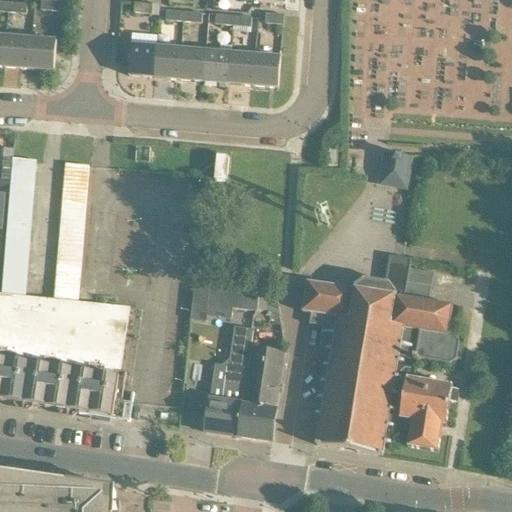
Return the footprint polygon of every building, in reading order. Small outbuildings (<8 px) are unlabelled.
[(59,3),(41,2),(41,13),(59,14),(59,3)] [(0,13),(8,15),(9,4),(0,3),(0,13)] [(8,15),(27,16),(28,6),(9,4),(8,15)] [(152,6),(134,5),(133,15),(151,17),(152,6)] [(183,25),(184,14),(166,13),(165,23),(183,25)] [(184,14),(183,25),(202,26),(203,16),(184,14)] [(284,27),(284,18),(284,17),(265,15),(265,25),(284,27)] [(233,29),(234,18),(215,16),(215,27),(233,29)] [(234,18),(233,29),(251,30),(252,19),(234,18)] [(29,72),(32,42),(7,40),(4,70),(29,72)] [(32,42),(29,72),(54,74),(57,44),(32,42)] [(154,81),(156,50),(131,48),(129,79),(154,81)] [(206,54),(204,85),(229,87),(231,56),(231,49),(221,48),(220,55),(206,54)] [(179,83),(181,52),(156,50),(154,81),(179,83)] [(204,85),(206,54),(181,52),(179,83),(204,85)] [(253,89),(256,58),(231,56),(229,87),(253,89)] [(256,58),(253,89),(278,91),(281,60),(256,58)] [(337,169),(338,152),(338,145),(328,144),(327,168),(327,169),(337,169)] [(377,188),(409,193),(414,159),(382,155),(377,188)] [(13,164),(3,163),(1,180),(12,181),(13,173),(13,164)] [(25,166),(20,216),(136,227),(135,236),(147,237),(148,227),(146,227),(151,178),(151,175),(25,163),(25,166)] [(133,255),(18,244),(13,294),(12,297),(138,309),(138,306),(143,258),(145,258),(146,247),(134,246),(133,255)] [(413,363),(417,364),(420,364),(420,362),(450,367),(457,362),(459,345),(455,339),(453,339),(455,327),(450,327),(453,309),(428,304),(431,288),(408,284),(410,271),(411,262),(390,258),(385,286),(365,282),(355,289),(355,292),(308,284),(303,315),(311,316),(309,327),(324,329),(320,350),(326,351),(318,402),(324,403),(317,448),(383,458),(387,430),(390,413),(396,414),(402,379),(400,379),(402,363),(399,363),(400,359),(414,361),(413,363)] [(259,298),(239,296),(195,291),(192,321),(208,322),(208,317),(232,320),(233,311),(257,314),(259,298)] [(11,328),(12,317),(4,316),(2,326),(11,328)] [(12,317),(11,328),(19,329),(21,318),(12,317)] [(28,330),(30,320),(21,318),(19,329),(28,330)] [(46,322),(37,321),(35,331),(44,332),(46,322)] [(46,322),(44,332),(52,334),(54,323),(46,322)] [(54,323),(52,334),(61,335),(63,325),(54,323)] [(70,326),(68,336),(77,338),(79,327),(70,326)] [(85,339),(87,328),(79,327),(77,338),(85,339)] [(87,328),(85,339),(94,340),(96,330),(87,328)] [(102,342),(104,331),(96,330),(94,340),(102,342)] [(102,342),(111,343),(113,332),(104,331),(102,342)] [(121,333),(113,332),(111,343),(119,344),(121,334),(121,333)] [(252,350),(254,335),(237,332),(231,371),(215,369),(205,435),(238,440),(252,350)] [(285,355),(252,350),(238,440),(271,445),(285,355)] [(123,357),(106,355),(103,371),(95,370),(94,375),(0,361),(0,399),(3,400),(25,404),(46,407),(68,410),(90,414),(112,417),(111,420),(113,420),(114,420),(115,411),(121,412),(126,375),(121,374),(123,357)] [(414,382),(417,364),(413,363),(414,361),(400,359),(399,363),(402,363),(400,379),(402,379),(396,414),(390,413),(387,430),(410,433),(408,450),(438,454),(442,429),(446,429),(450,405),(457,406),(459,393),(452,392),(452,388),(414,382)] [(115,506),(116,492),(116,491),(103,489),(103,490),(68,485),(53,483),(23,479),(9,477),(0,475),(0,511),(114,511),(115,506)]
